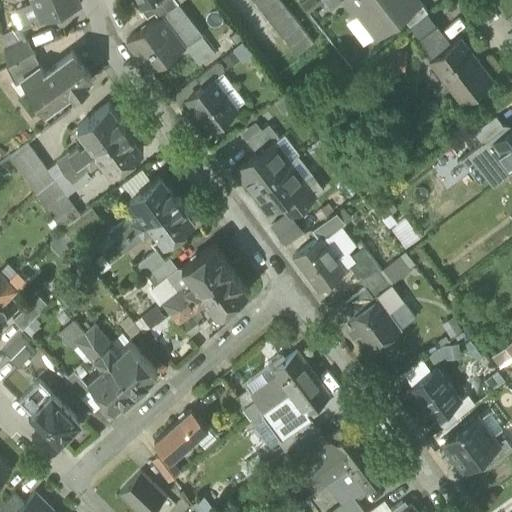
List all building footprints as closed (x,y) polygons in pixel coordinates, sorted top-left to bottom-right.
[(32,0),(33,1),(41,21),(80,5),(77,0),(32,0)] [(127,40),(150,71),(185,47),(203,35),(179,3),(176,0),(135,0),(141,10),(142,10),(147,17),(154,13),(158,18),(127,40)] [(314,41),(300,24),(281,0),(253,0),(283,37),(296,54),(314,41)] [(322,0),(331,11),(344,1),(343,0),(322,0)] [(358,13),(376,36),(402,16),(419,3),(418,2),(416,0),(343,0),(344,1),(355,15),(358,13)] [(402,16),(410,26),(427,12),(428,11),(420,0),(418,2),(419,3),(402,16)] [(437,24),(427,12),(410,26),(419,38),(437,24)] [(358,13),(355,15),(373,38),(376,36),(358,13)] [(364,45),(373,38),(355,15),(346,22),(364,45)] [(451,43),(437,24),(419,38),(416,40),(431,59),(451,43)] [(41,65),(34,52),(28,39),(23,29),(2,39),(5,51),(4,51),(8,66),(7,66),(16,84),(22,81),(21,80),(41,65)] [(203,35),(185,47),(199,65),(216,52),(203,35)] [(431,59),(463,101),(492,79),(460,37),(451,43),(431,59)] [(255,53),(245,40),(232,50),(242,62),(255,53)] [(406,49),(390,48),(389,71),(405,72),(406,49)] [(48,96),(54,105),(91,77),(72,52),(45,73),(41,65),(21,80),(22,81),(38,103),(48,96)] [(195,78),(203,88),(225,70),(218,61),(195,78)] [(213,79),(236,109),(245,100),(223,72),(213,79)] [(199,115),(210,129),(236,109),(213,79),(187,100),(193,107),(190,109),(197,117),(199,115)] [(45,112),(54,105),(48,96),(38,103),(45,112)] [(77,126),(88,141),(94,149),(126,125),(109,102),(77,126)] [(473,132),(483,143),(500,130),(505,126),(503,123),(496,114),(473,132)] [(241,133),(246,140),(261,128),(256,121),(241,133)] [(246,140),(257,153),(272,141),(273,142),(280,137),(268,123),(261,128),(246,140)] [(511,126),(511,124),(503,123),(505,126),(500,130),(503,134),(508,130),(511,127),(511,126)] [(126,125),(94,149),(99,158),(110,172),(144,147),(127,124),(126,125)] [(493,186),(511,171),(511,126),(511,127),(508,130),(503,134),(500,130),(483,143),(475,149),(479,155),(473,160),(473,161),(493,186)] [(289,162),(298,154),(300,153),(284,133),(280,137),(273,142),(289,162)] [(65,170),(94,149),(88,141),(80,147),(80,146),(77,146),(57,161),(65,170)] [(304,181),(289,162),(273,142),(272,141),(257,153),(236,169),(252,190),(268,210),(278,203),(304,182),(304,181)] [(9,157),(35,192),(54,178),(28,143),(9,157)] [(93,162),(99,158),(94,149),(65,170),(64,171),(72,181),(78,177),(83,183),(91,177),(86,171),(94,165),(93,162)] [(479,155),(475,149),(462,160),(467,166),(473,161),(473,160),(479,155)] [(298,154),(289,162),(304,181),(313,174),(298,154)] [(122,182),(132,195),(152,180),(142,167),(122,182)] [(64,171),(54,178),(67,195),(83,183),(78,177),(72,181),(64,171)] [(141,211),(146,219),(178,195),(162,173),(152,180),(132,195),(130,197),(141,211)] [(286,213),(288,215),(290,213),(323,187),(313,174),(304,181),(304,182),(278,203),(286,213)] [(81,214),(67,195),(54,178),(35,192),(62,228),(81,214)] [(195,218),(178,195),(146,219),(152,227),(163,242),(195,218)] [(92,205),(81,214),(62,228),(77,248),(107,226),(92,205)] [(110,231),(117,241),(146,219),(141,211),(133,217),(132,217),(130,216),(110,231)] [(320,236),(322,239),(327,235),(327,236),(342,225),(345,223),(336,211),(312,228),(316,233),(319,236),(320,236)] [(303,230),(290,213),(288,215),(286,213),(270,225),(285,244),(303,230)] [(152,227),(146,219),(117,241),(102,252),(110,262),(145,236),(145,234),(145,233),(152,227)] [(356,244),(342,225),(327,236),(327,235),(322,239),(344,269),(349,265),(356,260),(349,251),(356,244)] [(93,244),(100,254),(102,252),(117,241),(110,231),(93,244)] [(293,256),(319,290),(345,270),(344,269),(322,239),(320,236),(319,236),(293,256)] [(199,290),(200,289),(231,267),(231,266),(214,243),(183,266),(177,267),(154,285),(154,284),(150,287),(156,295),(162,302),(184,285),(186,287),(193,282),(199,290)] [(169,257),(164,260),(156,249),(135,265),(143,276),(146,274),(154,284),(154,285),(177,267),(169,257)] [(392,282),(384,272),(381,268),(368,251),(356,260),(349,265),(365,286),(346,300),(353,311),(376,294),(392,282)] [(88,263),(97,274),(110,263),(110,262),(102,252),(100,254),(88,263)] [(384,272),(392,282),(411,269),(400,254),(381,268),(384,272)] [(248,290),(231,267),(200,289),(206,297),(217,312),(248,290)] [(0,288),(8,280),(0,271),(0,288)] [(8,280),(17,289),(24,282),(15,273),(8,280)] [(8,280),(0,288),(0,328),(2,326),(3,326),(0,323),(0,322),(4,321),(6,317),(7,312),(4,308),(0,306),(17,289),(8,280)] [(162,302),(170,312),(199,290),(193,282),(186,287),(184,285),(162,302)] [(392,282),(376,294),(379,297),(395,286),(392,282)] [(379,297),(399,326),(415,314),(395,286),(379,297)] [(179,324),(185,332),(198,322),(191,312),(200,306),(198,303),(206,297),(200,289),(199,290),(170,312),(179,324)] [(13,319),(23,329),(48,304),(38,293),(13,319)] [(349,318),(370,348),(400,326),(399,326),(379,297),(349,318)] [(150,327),(156,322),(165,315),(156,303),(141,314),(150,327)] [(170,312),(165,315),(156,322),(165,334),(179,324),(170,312)] [(141,328),(129,315),(119,323),(131,336),(141,328)] [(462,329),(453,315),(441,322),(450,336),(462,329)] [(114,408),(135,389),(109,359),(85,332),(75,319),(62,331),(74,344),(76,341),(93,361),(96,359),(102,365),(88,378),(114,408)] [(85,332),(109,359),(117,353),(110,345),(112,343),(111,341),(95,323),(85,332)] [(2,349),(11,358),(26,342),(31,338),(22,330),(2,349)] [(117,353),(130,341),(122,331),(111,341),(112,343),(110,345),(117,353)] [(511,339),(491,355),(499,366),(511,355),(511,339)] [(117,353),(109,359),(135,389),(157,370),(130,341),(117,353)] [(26,342),(11,358),(9,359),(18,368),(35,350),(26,342)] [(458,342),(445,344),(446,354),(459,352),(458,342)] [(421,357),(429,367),(446,354),(445,344),(440,345),(421,357)] [(280,353),(269,361),(268,362),(289,390),(313,372),(297,350),(284,359),(280,353)] [(263,410),(289,390),(268,362),(269,361),(266,357),(238,377),(247,390),(252,395),(263,410)] [(411,384),(431,370),(429,367),(421,357),(401,370),(411,384)] [(421,397),(436,416),(450,406),(461,398),(437,366),(431,370),(411,384),(410,386),(420,398),(421,397)] [(66,377),(82,395),(91,387),(75,369),(66,377)] [(505,380),(497,369),(483,379),(491,390),(505,380)] [(289,390),(306,412),(317,404),(330,395),(313,372),(289,390)] [(19,400),(32,412),(52,391),(40,379),(19,400)] [(80,418),(53,390),(52,391),(32,412),(59,439),(80,418)] [(236,398),(251,419),(263,410),(252,395),(247,390),(236,398)] [(292,430),(307,419),(311,417),(310,416),(309,417),(306,412),(289,390),(263,410),(251,419),(270,445),(278,440),(277,439),(291,429),(292,430)] [(468,392),(461,398),(450,406),(457,416),(475,402),(468,392)] [(320,409),(317,404),(306,412),(309,417),(310,416),(320,409)] [(450,406),(436,416),(443,426),(457,416),(450,406)] [(490,407),(478,416),(492,435),(504,426),(490,407)] [(162,450),(171,459),(183,449),(185,451),(192,445),(190,443),(196,437),(208,426),(191,408),(154,441),(162,450)] [(457,460),(463,469),(477,459),(498,443),(497,442),(492,435),(478,416),(444,442),(450,450),(449,459),(457,460)] [(287,452),(293,446),(315,430),(307,419),(292,430),(291,429),(277,439),(278,440),(287,452)] [(211,424),(208,426),(196,437),(206,448),(221,435),(211,424)] [(319,427),(315,430),(293,446),(302,458),(327,439),(326,438),(327,437),(319,427)] [(327,439),(336,452),(347,467),(371,449),(354,427),(343,435),(338,429),(327,437),(326,438),(327,439)] [(477,459),(484,468),(511,447),(511,446),(505,436),(497,442),(498,443),(477,459)] [(302,458),(309,467),(326,454),(329,458),(336,452),(327,439),(302,458)] [(347,467),(363,489),(363,488),(367,493),(375,487),(371,483),(387,471),(371,449),(347,467)] [(153,459),(169,480),(181,471),(171,459),(162,450),(153,459)] [(347,467),(336,452),(329,458),(326,454),(309,467),(308,468),(321,486),(330,480),(347,467)] [(0,480),(12,468),(0,456),(0,480)] [(354,496),(363,489),(347,467),(330,480),(345,500),(353,494),(354,496)] [(121,492),(141,511),(149,511),(166,495),(141,470),(121,492)] [(204,495),(213,507),(225,497),(216,486),(204,495)] [(53,511),(46,504),(47,503),(35,491),(25,502),(14,511),(53,511)] [(0,507),(0,511),(14,511),(25,502),(15,492),(0,507)] [(336,506),(340,511),(366,511),(354,496),(353,494),(345,500),(336,506)] [(367,511),(385,511),(391,508),(385,499),(367,511)] [(386,511),(417,511),(411,503),(406,507),(401,501),(386,511)]
